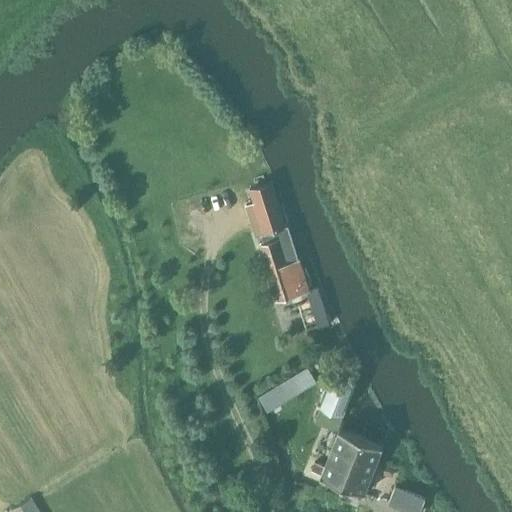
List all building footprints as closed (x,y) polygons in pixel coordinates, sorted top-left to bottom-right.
[(264,241),(259,243),(277,299),(307,289),(318,326),(329,322),(318,286),(309,288),(299,257),(289,225),(285,226),(272,180),(251,187),(255,200),(247,203),(255,232),(256,235),(262,233),(264,241)] [(307,365),(258,395),(267,411),(316,380),(307,365)] [(320,405),(343,414),(357,381),(333,372),(320,405)] [(343,414),(320,405),(314,421),(337,430),(343,414)] [(313,470),(321,473),(320,475),(347,485),(349,486),(362,491),(364,492),(375,464),(383,444),(381,443),(368,438),(364,437),(362,436),(339,427),(325,464),(316,461),(313,470)] [(418,511),(424,498),(395,486),(392,493),(388,502),(411,511),(413,511),(418,511)] [(9,510),(10,511),(39,511),(33,501),(31,497),(17,505),(9,510)]
